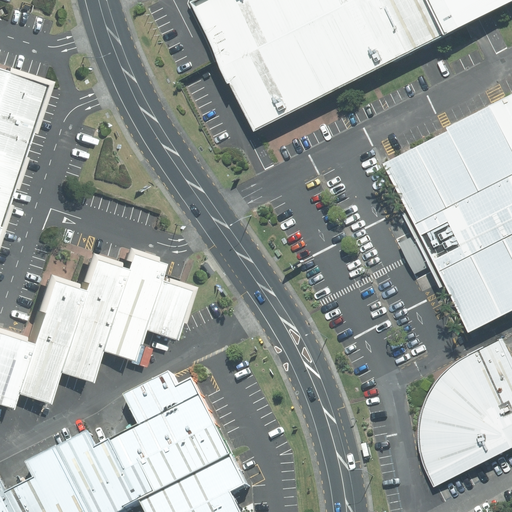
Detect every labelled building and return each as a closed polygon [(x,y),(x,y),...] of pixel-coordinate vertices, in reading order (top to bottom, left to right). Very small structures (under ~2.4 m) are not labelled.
[(0,0),(0,408),(6,411),(12,393),(43,405),(54,372),(85,384),(96,351),(127,363),(137,330),(169,342),(175,324),(178,325),(191,288),(155,277),(159,266),(126,256),(122,271),(89,261),(79,292),(47,282),(27,346),(0,336),(0,210),(40,87),(0,73),(0,0)] [(452,37),(433,0),(206,0),(201,3),(227,60),(262,131),(452,37)] [(511,0),(433,0),(452,37),(511,6),(511,0)] [(511,96),(388,158),(417,215),(401,223),(426,272),(440,265),(475,334),(511,315),(511,96)] [(207,262),(203,265),(211,276),(215,273),(207,262)] [(511,451),(511,345),(508,338),(490,345),(476,353),(462,361),(445,373),(431,391),(424,406),(420,420),(419,437),(421,452),(425,466),(435,487),(511,451)] [(0,480),(0,511),(127,511),(142,505),(233,458),(194,381),(179,390),(172,375),(126,399),(142,429),(98,451),(90,434),(29,466),(37,481),(8,497),(1,480),(0,480)] [(366,442),(361,443),(364,457),(369,456),(366,442)] [(249,488),(233,458),(142,505),(145,511),(241,511),(233,496),(249,488)]
